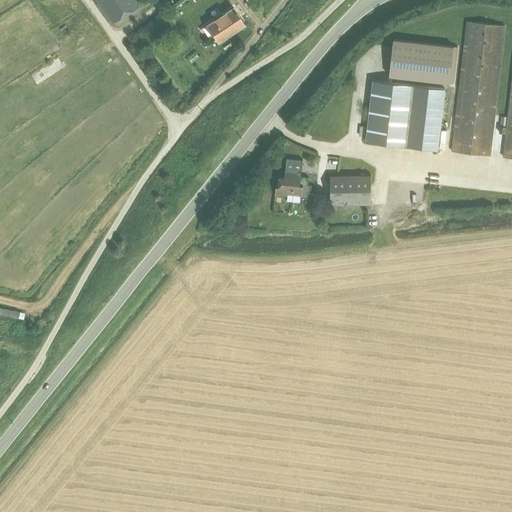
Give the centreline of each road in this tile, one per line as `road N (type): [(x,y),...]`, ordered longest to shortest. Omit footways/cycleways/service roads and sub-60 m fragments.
road 1 (secondary): [(0,445),(359,6)]
road 2 (unclassified): [(0,411),(181,127)]
road 3 (unclassified): [(340,0),(213,95)]
road 4 (unclassified): [(181,127),(88,0)]
